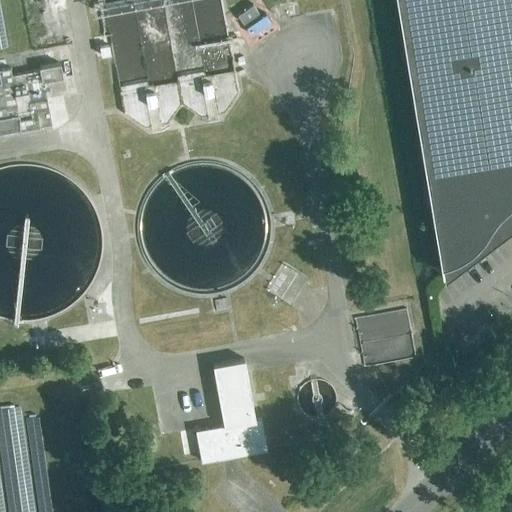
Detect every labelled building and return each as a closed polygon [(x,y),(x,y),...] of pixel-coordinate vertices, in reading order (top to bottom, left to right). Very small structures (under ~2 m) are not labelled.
[(511,0),(395,0),(441,274),(442,274),(443,278),(511,225),(511,0)] [(62,77),(59,64),(39,67),(39,71),(11,76),(10,68),(0,70),(0,81),(0,84),(0,83),(0,133),(51,124),(45,92),(50,91),(48,80),(62,77)] [(225,112),(238,92),(233,71),(120,92),(124,114),(144,128),(151,126),(153,132),(161,130),(161,124),(167,123),(181,104),(201,117),(208,116),(209,122),(218,119),(217,114),(225,112)] [(393,343),(412,344),(413,333),(393,333),(393,343)] [(254,420),(248,384),(243,360),(212,366),(223,426),(195,431),(200,458),(201,463),(266,451),(266,447),(261,419),(254,420)]
